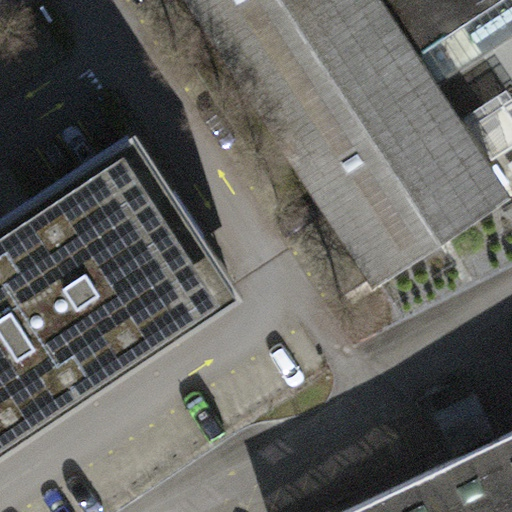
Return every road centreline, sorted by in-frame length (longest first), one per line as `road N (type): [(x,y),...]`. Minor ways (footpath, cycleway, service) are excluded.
road 1 (unknown): [(127,0),(277,255),(279,315),(261,348),(22,511)]
road 2 (unknown): [(256,511),(385,400),(511,333)]
